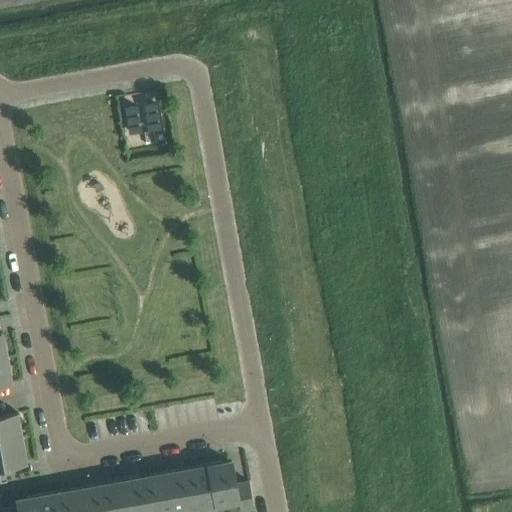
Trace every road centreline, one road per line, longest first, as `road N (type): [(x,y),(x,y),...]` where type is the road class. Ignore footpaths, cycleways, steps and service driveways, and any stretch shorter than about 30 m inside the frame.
road 1 (residential): [(261,420),(63,454),(0,114)]
road 2 (residential): [(261,420),(190,67)]
road 3 (unclassified): [(0,94),(190,67)]
